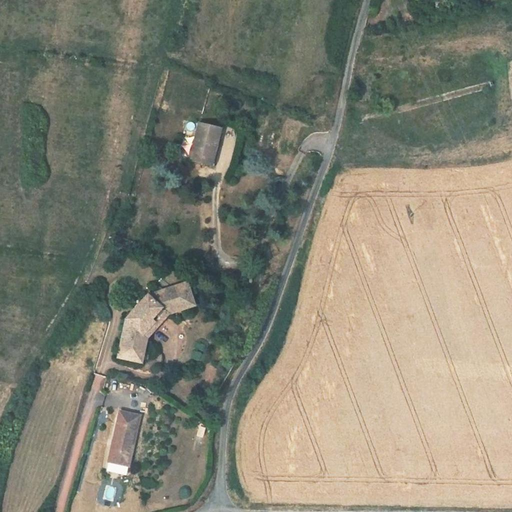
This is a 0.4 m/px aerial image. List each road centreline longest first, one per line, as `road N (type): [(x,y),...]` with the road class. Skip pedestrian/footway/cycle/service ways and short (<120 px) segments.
road 1 (residential): [(214,511),(232,386),(291,261),(368,0)]
road 2 (unknown): [(122,356),(102,386),(57,511)]
